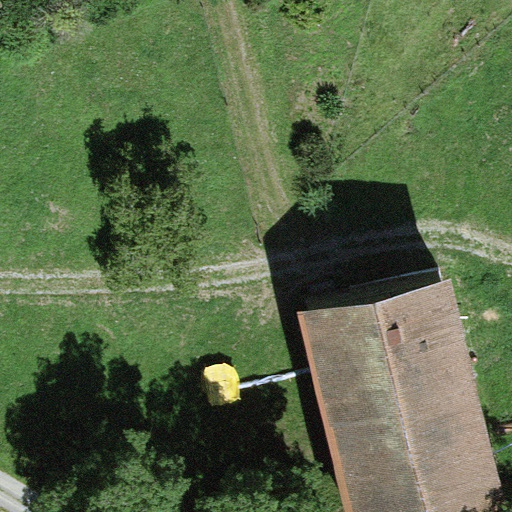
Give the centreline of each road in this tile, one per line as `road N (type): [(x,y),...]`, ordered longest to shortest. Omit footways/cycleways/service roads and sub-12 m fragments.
road 1 (track): [(511,260),(392,234),(296,273),(123,284),(0,281)]
road 2 (track): [(224,0),(296,273)]
